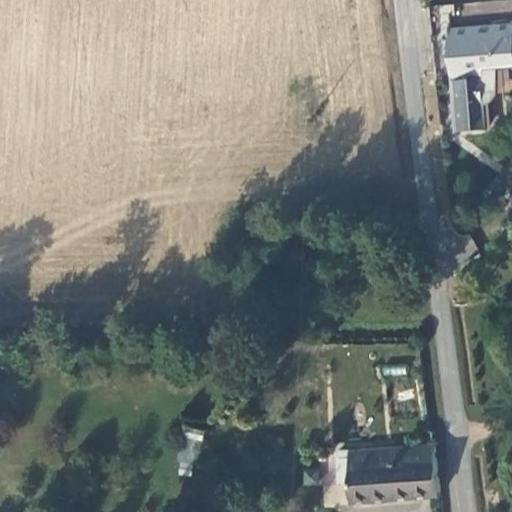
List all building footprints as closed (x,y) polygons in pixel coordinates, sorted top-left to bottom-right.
[(499,67),(511,66),(511,29),(452,28),(453,70),(454,79),(454,90),(451,93),(454,97),(455,111),(452,114),(455,117),(456,130),(489,129),(486,104),(496,100),(499,93),(499,67)] [(460,263),(479,251),(469,235),(450,247),(460,263)] [(182,457),(198,460),(204,430),(189,427),(182,457)] [(437,446),(350,456),(356,505),(442,495),(437,446)] [(506,511),(504,498),(487,501),(489,511),(506,511)]
